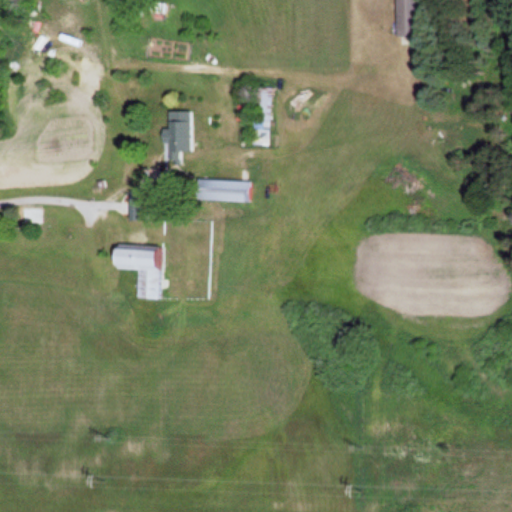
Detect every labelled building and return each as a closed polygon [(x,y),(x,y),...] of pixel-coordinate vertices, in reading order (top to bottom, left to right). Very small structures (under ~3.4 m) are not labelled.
[(420,37),(419,0),(396,0),(397,37),(420,37)] [(256,146),(271,146),(272,88),(257,87),(256,146)] [(165,163),(182,162),(182,153),(194,153),(193,112),(169,112),(170,130),(164,130),(165,163)] [(251,203),(252,182),(198,180),(197,201),(251,203)] [(146,221),(146,198),(131,198),(131,221),(146,221)] [(161,300),(163,248),(115,246),(115,270),(140,271),(138,299),(161,300)]
